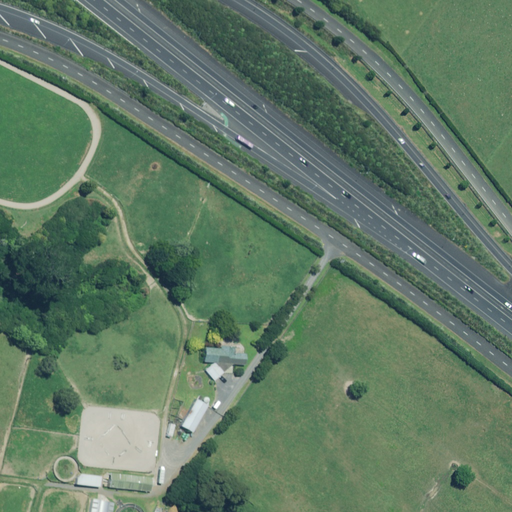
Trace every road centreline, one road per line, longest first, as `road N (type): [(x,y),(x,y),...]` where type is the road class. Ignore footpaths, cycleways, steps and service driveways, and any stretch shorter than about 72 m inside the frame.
road 1 (unclassified): [(511,369),(152,119),(0,37)]
road 2 (motorway): [(120,0),(511,308)]
road 3 (trunk): [(405,243),(130,67),(0,6)]
road 4 (motorway): [(405,243),(94,0)]
road 5 (trunk): [(242,0),(334,68),(511,268)]
road 6 (unknown): [(171,465),(164,417),(184,319),(127,242),(116,204),(76,175)]
road 7 (unclassified): [(511,225),(394,79),(297,0)]
road 8 (unknown): [(0,200),(36,205),(57,195),(98,137),(88,105),(0,62)]
road 9 (trunk): [(511,326),(405,243)]
